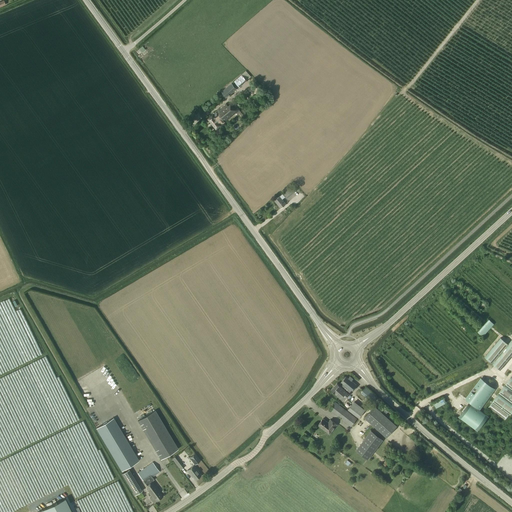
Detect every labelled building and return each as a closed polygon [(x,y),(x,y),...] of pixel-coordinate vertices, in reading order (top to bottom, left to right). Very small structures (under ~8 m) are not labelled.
[(246,71),(234,81),(239,87),(251,77),(246,71)] [(227,98),(237,89),(232,83),(222,92),(227,98)] [(226,103),(213,115),(208,118),(216,128),(236,112),(239,114),(241,112),(239,110),(240,110),(236,105),(234,107),(230,103),(228,105),(226,103)] [(199,134),(202,138),(209,132),(205,128),(199,134)] [(284,193),(287,198),(297,191),(293,186),(284,193)] [(283,194),(280,196),(275,201),(281,208),(286,204),(282,199),(285,197),(283,194)] [(511,355),(511,347),(501,338),(485,357),(501,369),(511,355)] [(349,394),(351,391),(357,385),(352,381),(353,379),(350,376),(348,378),(346,376),(341,382),(339,385),(349,394)] [(349,394),(339,385),(337,383),(331,390),(335,394),(341,399),(343,396),(346,398),(349,394)] [(363,385),(359,389),(374,402),(377,398),(363,385)] [(487,393),(479,387),(469,400),(477,406),(487,393)] [(359,390),(355,395),(358,397),(361,399),(362,400),(363,399),(362,398),(365,395),(361,392),(362,392),(359,390)] [(348,409),(359,418),(365,410),(354,401),(351,405),(347,401),(343,405),(348,409)] [(489,407),(505,420),(509,414),(493,401),(489,407)] [(336,402),(329,410),(351,427),(357,419),(336,402)] [(374,406),(364,417),(381,432),(380,433),(383,436),(384,435),(386,437),(396,426),(374,406)] [(138,420),(160,459),(178,449),(155,410),(138,420)] [(95,427),(122,469),(139,459),(112,417),(95,427)] [(323,419),(318,425),(326,431),(330,426),(334,429),(337,426),(331,421),(329,424),(323,419)] [(503,435),(491,425),(485,432),(497,443),(503,435)] [(368,459),(383,439),(371,430),(356,450),(368,459)] [(184,451),(190,456),(194,451),(189,446),(184,451)] [(201,460),(195,453),(189,457),(195,465),(201,460)] [(184,467),(176,456),(172,459),(181,470),(184,467)] [(146,485),(147,484),(150,488),(148,490),(150,492),(149,492),(151,496),(152,495),(156,501),(163,496),(159,491),(160,490),(153,481),(154,480),(152,477),(160,472),(153,462),(138,473),(146,485)] [(194,465),(187,471),(192,478),(193,477),(196,480),(201,476),(198,473),(199,472),(198,470),(194,465)] [(121,473),(133,495),(142,490),(129,469),(121,473)] [(72,511),(67,501),(43,511),(72,511)]
